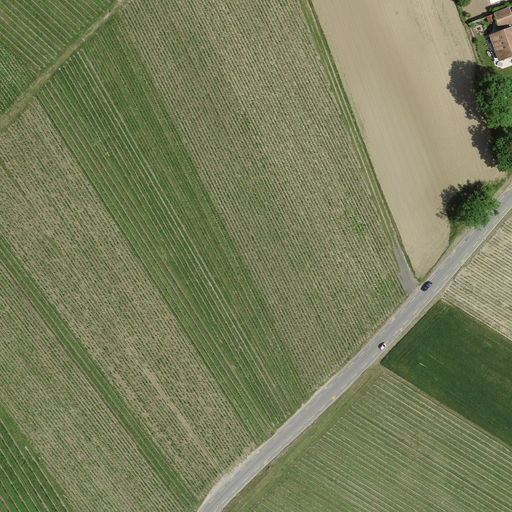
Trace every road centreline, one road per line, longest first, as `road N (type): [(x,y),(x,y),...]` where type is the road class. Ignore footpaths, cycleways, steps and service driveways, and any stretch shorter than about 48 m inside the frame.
road 1 (tertiary): [(208,511),(407,314),(511,195)]
road 2 (track): [(0,125),(121,0)]
